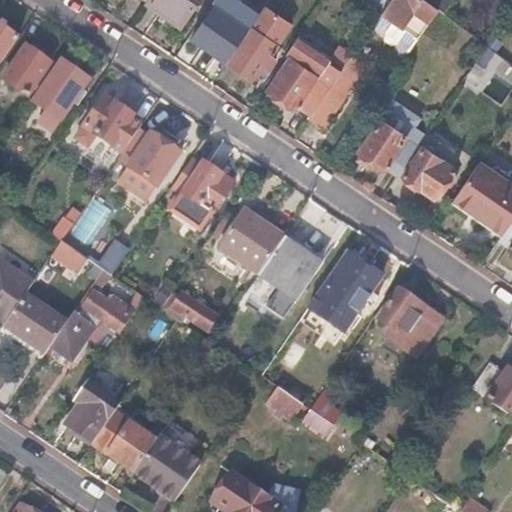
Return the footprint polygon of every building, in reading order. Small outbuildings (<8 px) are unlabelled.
[(196,0),(144,0),(144,2),(178,26),(196,0)] [(243,24),(248,28),(256,16),(234,0),(231,0),(223,11),(213,4),(190,38),(216,56),(227,42),(232,46),(236,41),(238,31),(243,24)] [(387,0),(379,12),(399,27),(417,40),(437,10),(422,0),(387,0)] [(422,0),(437,10),(441,13),(449,0),(422,0)] [(248,28),(225,62),(252,80),(261,66),(267,70),(275,60),(270,54),(290,24),(263,6),(256,16),(248,28)] [(0,63),(17,38),(0,26),(0,63)] [(301,103),(313,112),(338,73),(325,64),(330,57),(298,34),(284,55),(290,59),(267,91),(295,110),(301,103)] [(50,65),(25,48),(5,79),(28,95),(50,65)] [(61,62),(37,98),(33,103),(46,112),(41,119),(56,129),(74,102),(79,106),(87,95),(82,91),(89,81),(61,62)] [(313,112),(308,119),(322,129),(355,80),(340,71),(338,73),(313,112)] [(136,134),(126,127),(133,117),(104,97),(83,128),(122,155),(136,134)] [(386,166),(398,174),(425,134),(413,126),(417,119),(393,102),(388,109),(387,109),(358,152),(361,154),(372,162),(384,170),(386,166)] [(146,139),(137,133),(136,134),(122,155),(120,158),(130,165),(128,168),(156,188),(179,155),(150,135),(146,139)] [(402,176),(433,198),(452,169),(421,148),(402,176)] [(372,162),(361,154),(356,160),(368,168),(372,162)] [(203,165),(192,158),(172,187),(183,194),(173,210),(201,230),(233,183),(205,163),(203,165)] [(504,234),(511,221),(511,185),(479,163),(454,200),(504,234)] [(284,239),(285,236),(246,209),(221,248),(260,274),(284,239)] [(511,221),(504,234),(499,240),(510,248),(509,251),(511,253),(511,221)] [(321,265),(284,239),(260,274),(258,276),(296,302),(321,265)] [(90,262),(62,243),(52,257),(80,275),(90,262)] [(379,277),(345,253),(321,287),(356,312),(379,277)] [(0,319),(6,324),(27,294),(34,283),(0,261),(0,319)] [(102,271),(96,279),(74,312),(78,315),(93,293),(95,289),(97,290),(111,289),(112,290),(118,281),(112,277),(102,271)] [(441,319),(393,287),(374,317),(403,337),(398,345),(415,357),(441,319)] [(67,322),(51,346),(72,360),(89,335),(97,341),(108,325),(120,333),(135,312),(127,307),(111,295),(106,302),(93,293),(78,315),(74,312),(67,322)] [(178,299),(173,295),(161,311),(179,322),(182,325),(186,318),(208,333),(218,318),(183,293),(178,299)] [(45,355),(51,346),(67,322),(27,294),(6,324),(4,327),(45,355)] [(127,307),(135,312),(144,299),(140,297),(136,294),(127,307)] [(214,360),(220,350),(213,345),(206,340),(199,350),(214,360)] [(511,417),(511,366),(509,364),(504,374),(489,364),(471,389),(511,417)] [(303,405),(279,389),(277,392),(263,382),(254,394),(269,403),(267,407),(290,423),(303,405)] [(341,417),(318,400),(311,410),(334,427),(341,417)] [(65,425),(93,444),(108,422),(80,404),(65,425)] [(334,427),(311,410),(303,421),(327,437),(334,427)] [(93,444),(134,473),(156,441),(115,412),(108,422),(93,444)] [(134,473),(175,501),(200,465),(159,437),(156,441),(134,473)] [(277,511),(280,508),(237,478),(216,509),(219,511),(277,511)] [(487,511),(468,498),(458,511),(487,511)]
